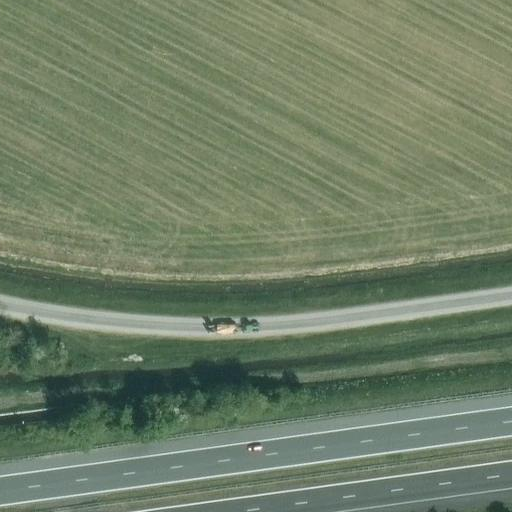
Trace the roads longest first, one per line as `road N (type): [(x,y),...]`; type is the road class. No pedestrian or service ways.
road 1 (motorway): [(511,422),(0,492)]
road 2 (tertiary): [(0,304),(94,320),(234,327),(511,298)]
road 3 (motorway): [(247,511),(511,475)]
